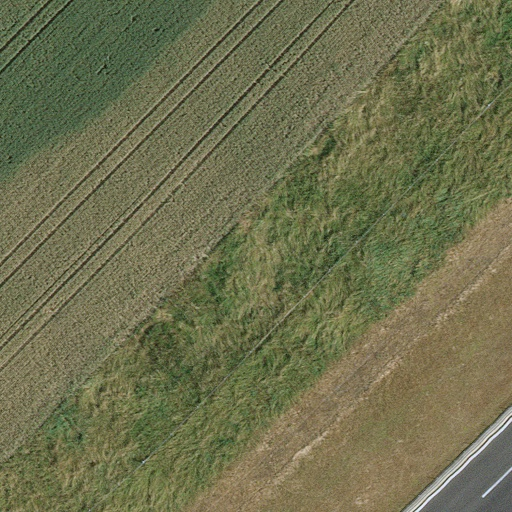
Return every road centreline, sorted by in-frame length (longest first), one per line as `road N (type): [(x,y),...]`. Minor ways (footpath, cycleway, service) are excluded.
road 1 (track): [(220,511),(511,232)]
road 2 (motorway): [(511,329),(321,511)]
